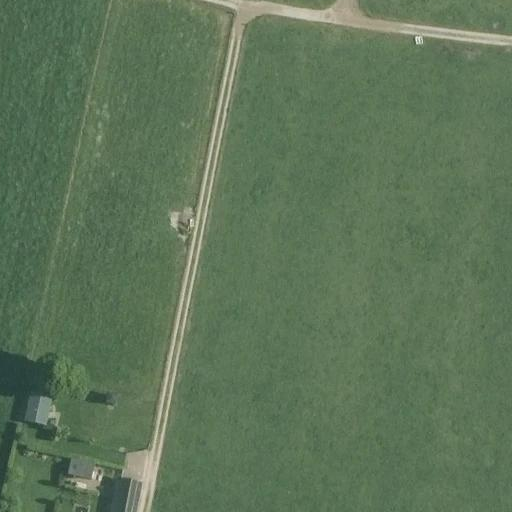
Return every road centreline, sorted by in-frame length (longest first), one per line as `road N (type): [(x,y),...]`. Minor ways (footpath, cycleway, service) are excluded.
road 1 (track): [(244,7),(152,467)]
road 2 (track): [(511,45),(343,21)]
